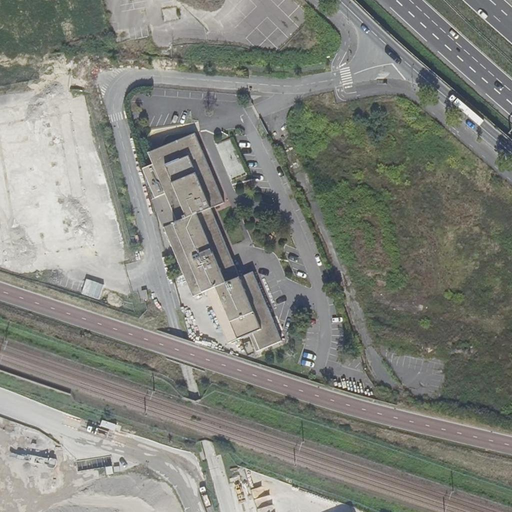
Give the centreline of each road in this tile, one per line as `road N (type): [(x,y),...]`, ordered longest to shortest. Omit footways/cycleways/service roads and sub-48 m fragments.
road 1 (unclassified): [(161,284),(115,118),(113,102),(128,80),(298,86),(399,57)]
road 2 (secondary): [(399,57),(511,152)]
road 3 (trunk): [(401,0),(511,97)]
